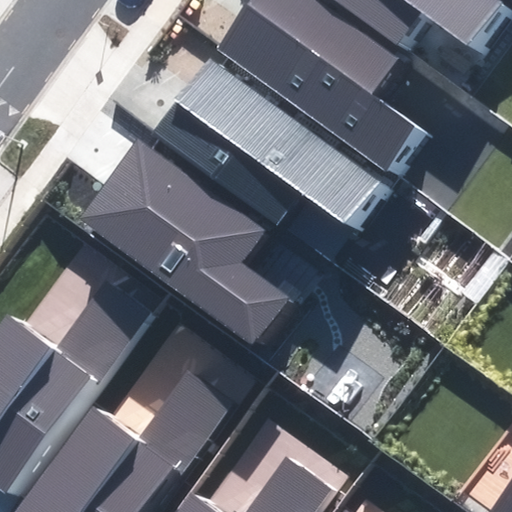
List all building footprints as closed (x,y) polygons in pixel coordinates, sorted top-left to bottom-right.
[(395,57),(315,0),(252,0),(218,47),(386,169),(416,129),(368,94),(395,57)] [(497,0),(338,0),(398,43),(422,10),(466,42),(497,0)] [(381,184),(211,60),(158,133),(279,220),(300,191),(349,227),(381,184)] [(142,141),(85,218),(254,341),(286,298),(237,263),(262,229),(142,141)] [(7,317),(0,325),(0,480),(14,491),(148,308),(105,277),(52,350),(7,317)] [(94,410),(19,511),(154,511),(235,402),(193,371),(139,443),(94,410)] [(208,511),(188,497),(176,511),(311,511),(329,488),(286,457),(246,511),(208,511)] [(511,511),(511,483),(491,511),(511,511)]
